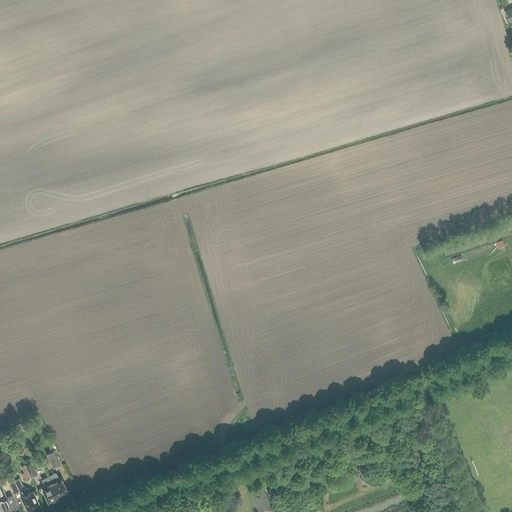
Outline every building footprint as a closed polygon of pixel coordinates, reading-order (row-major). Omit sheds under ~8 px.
[(45,454),(53,469),(61,466),(54,450),(45,454)] [(25,464),(31,477),(38,474),(31,461),(25,464)] [(31,477),(25,464),(20,466),(24,473),(22,474),(25,480),(30,477),(31,477)] [(49,476),(59,498),(69,494),(62,478),(59,480),(56,473),(49,476)] [(59,498),(49,476),(41,480),(44,486),(42,488),(49,503),(59,498)] [(39,506),(32,491),(29,493),(27,488),(24,489),(19,478),(9,483),(14,494),(20,491),(22,496),(21,497),(27,511),(39,506)] [(12,494),(6,496),(3,490),(0,483),(0,482),(0,501),(3,508),(4,511),(12,511),(12,510),(18,508),(12,494)] [(250,492),(255,504),(267,498),(262,487),(250,492)]
